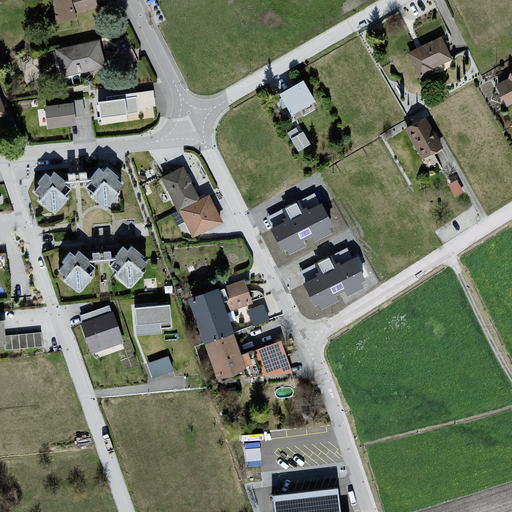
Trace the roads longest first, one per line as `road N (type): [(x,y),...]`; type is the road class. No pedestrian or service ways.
road 1 (residential): [(0,161),(123,511)]
road 2 (residential): [(190,126),(307,340)]
road 3 (residential): [(190,126),(396,0)]
road 4 (residential): [(307,340),(511,212)]
road 5 (residential): [(0,157),(157,142),(190,126)]
road 6 (residential): [(307,340),(365,511)]
road 7 (track): [(448,256),(511,382)]
road 8 (residential): [(129,0),(190,126)]
